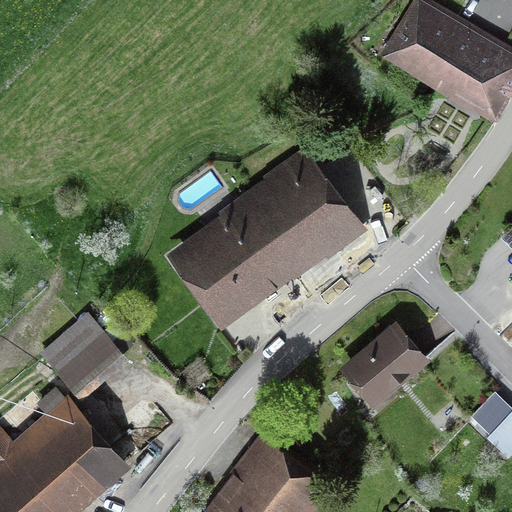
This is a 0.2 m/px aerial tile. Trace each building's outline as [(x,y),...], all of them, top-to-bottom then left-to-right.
[(511,87),(511,55),(417,1),(383,60),(492,123),(511,87)] [(315,149),(327,164),(348,148),(336,132),(315,149)] [(349,216),(358,228),(359,227),(300,149),(266,174),(277,190),(245,213),(252,223),(236,235),(229,225),(226,221),(182,254),(225,313),(269,281),(266,277),(349,216)] [(88,316),(42,356),(74,392),(120,353),(88,316)] [(421,362),(393,329),(346,368),(365,390),(381,377),(389,388),(421,362)] [(88,494),(120,466),(63,398),(10,444),(0,432),(0,465),(11,455),(18,463),(0,479),(0,511),(50,511),(81,486),(88,494)] [(488,438),(510,458),(511,456),(511,413),(488,438)] [(296,511),(323,476),(273,439),(217,511),(296,511)]
